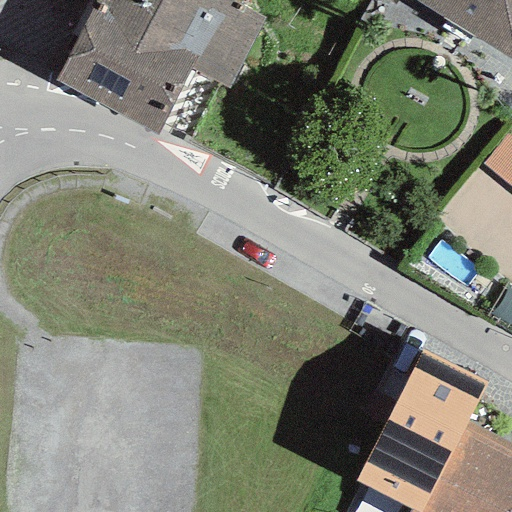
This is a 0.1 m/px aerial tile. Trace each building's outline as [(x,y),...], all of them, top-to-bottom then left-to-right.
[(228,0),(94,0),(55,81),(155,135),(190,70),(228,89),(263,18),(235,3),(228,0)] [(511,0),(413,0),(511,61),(511,0)] [(511,124),(482,165),(511,188),(511,124)] [(511,199),(475,170),(435,218),(507,284),(511,287),(511,199)] [(423,350),(356,482),(409,510),(412,511),(421,511),(466,423),(489,384),(423,350)] [(408,511),(511,511),(511,446),(466,423),(421,511),(412,511),(409,510),(408,511)]
